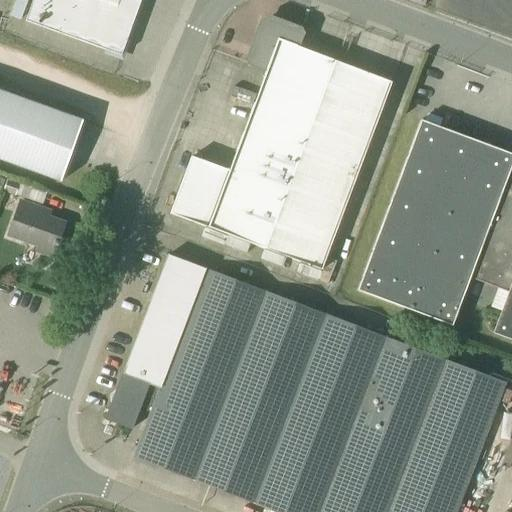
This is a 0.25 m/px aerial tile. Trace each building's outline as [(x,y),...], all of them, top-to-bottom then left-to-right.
[(19,21),(27,0),(15,0),(9,17),(19,21)] [(121,57),(141,0),(33,0),(26,22),(121,57)] [(322,271),(392,83),(297,48),(302,35),(300,31),(270,19),(262,23),(248,61),(250,65),(266,71),(236,154),(229,172),(195,160),(174,216),(322,271)] [(0,160),(60,182),(82,121),(0,91),(0,160)] [(511,178),(507,177),(511,164),(511,155),(420,121),(357,291),(451,327),(469,279),(509,293),(493,334),(511,341),(511,178)] [(15,198),(20,186),(7,181),(3,193),(15,198)] [(26,183),(23,192),(42,198),(45,189),(26,183)] [(55,252),(65,224),(41,216),(43,210),(21,202),(9,236),(55,252)] [(455,511),(505,384),(386,339),(205,270),(167,256),(125,367),(126,368),(123,375),(122,375),(105,419),(131,429),(139,409),(150,413),(134,457),(277,511),(455,511)] [(336,266),(325,287),(336,293),(347,272),(336,266)]
